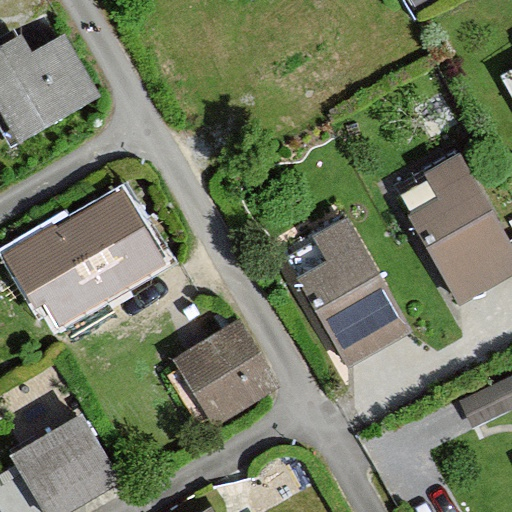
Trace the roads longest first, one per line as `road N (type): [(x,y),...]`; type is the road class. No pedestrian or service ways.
road 1 (residential): [(145,121),(310,407)]
road 2 (residential): [(133,511),(310,407)]
road 3 (residential): [(0,207),(145,121)]
road 4 (residential): [(81,0),(145,121)]
road 5 (residential): [(310,407),(369,511)]
